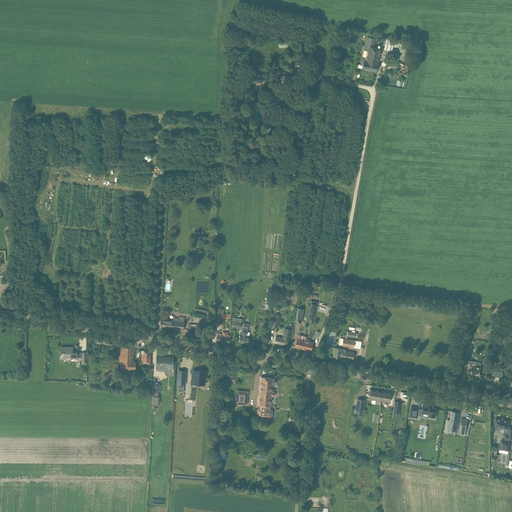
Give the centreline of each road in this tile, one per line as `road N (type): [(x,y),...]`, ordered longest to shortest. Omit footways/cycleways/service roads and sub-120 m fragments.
road 1 (track): [(309,366),(339,286),(374,89),(307,76)]
road 2 (unclassified): [(309,366),(0,312)]
road 3 (unclassified): [(511,402),(309,366)]
road 4 (unclassified): [(296,511),(309,366)]
